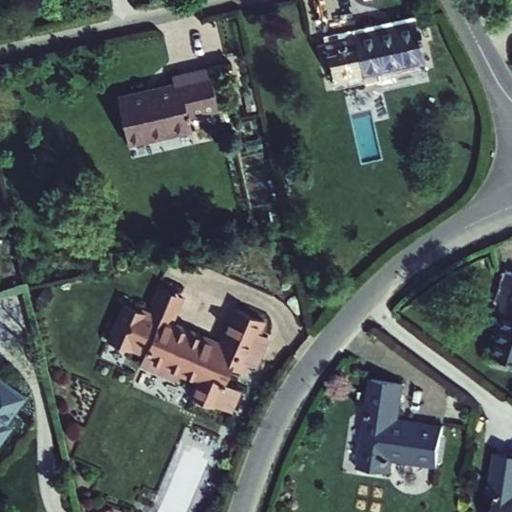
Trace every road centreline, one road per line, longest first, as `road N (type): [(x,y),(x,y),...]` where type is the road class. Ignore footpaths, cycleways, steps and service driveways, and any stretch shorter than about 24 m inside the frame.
road 1 (residential): [(511,207),(424,248),(347,315),(282,406),(241,511)]
road 2 (residential): [(0,51),(226,0)]
